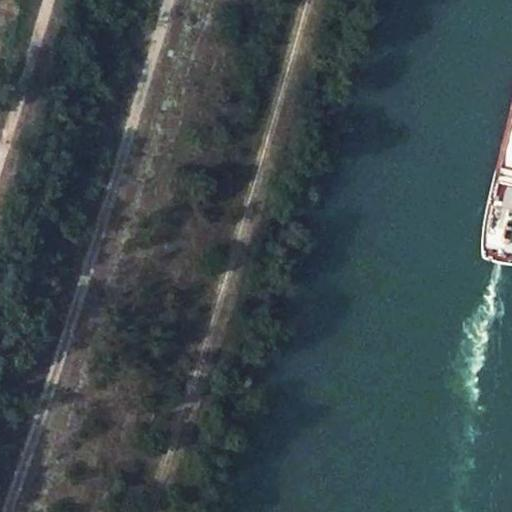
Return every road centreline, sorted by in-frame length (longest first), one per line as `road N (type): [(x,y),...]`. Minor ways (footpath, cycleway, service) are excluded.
road 1 (track): [(162,0),(8,511)]
road 2 (track): [(0,158),(45,0)]
